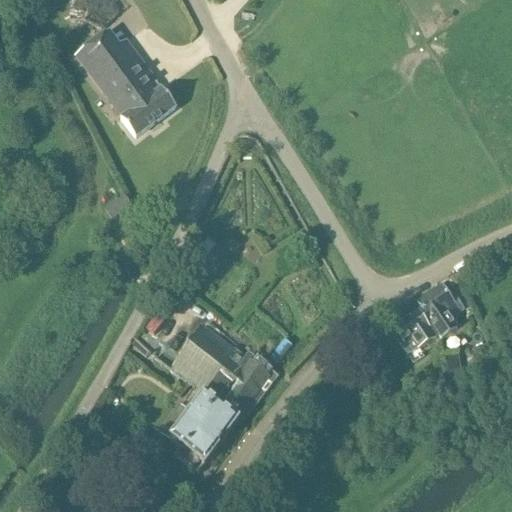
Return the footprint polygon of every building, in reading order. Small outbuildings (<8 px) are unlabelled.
[(113,0),(72,0),(69,21),(79,23),(103,36),(122,18),(113,0)] [(161,91),(161,90),(126,44),(117,51),(106,37),(76,60),(116,113),(115,114),(136,142),(176,111),(161,91)] [(132,208),(124,197),(104,212),(112,223),(132,208)] [(417,302),(435,331),(441,342),(459,331),(452,320),(464,312),(456,301),(452,304),(441,286),(417,302)] [(435,340),(429,331),(418,311),(393,326),(405,345),(401,347),(407,357),(435,340)] [(205,397),(204,399),(238,425),(240,423),(272,381),(203,331),(172,372),(205,397)] [(459,349),(443,354),(449,380),(466,374),(459,349)] [(205,468),(238,425),(204,399),(192,414),(181,405),(160,435),(170,443),(182,451),(175,462),(197,480),(205,468)]
